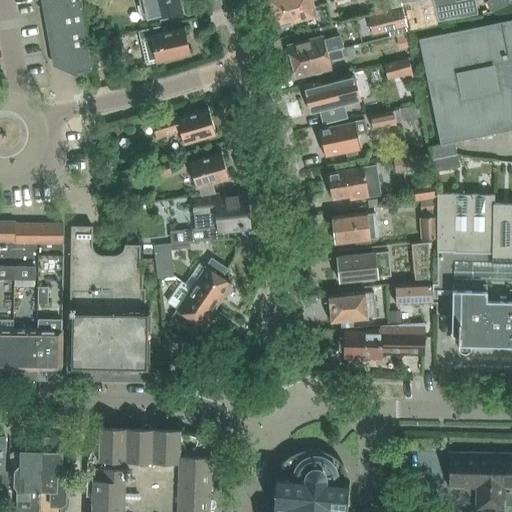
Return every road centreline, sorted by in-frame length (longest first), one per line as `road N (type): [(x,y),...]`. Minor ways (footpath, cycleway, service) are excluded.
road 1 (residential): [(249,66),(282,182),(291,383),(303,413)]
road 2 (residential): [(264,444),(163,401),(0,399)]
road 3 (residential): [(41,122),(249,66)]
road 4 (residential): [(371,409),(511,412)]
road 5 (residential): [(408,511),(369,476),(371,409)]
